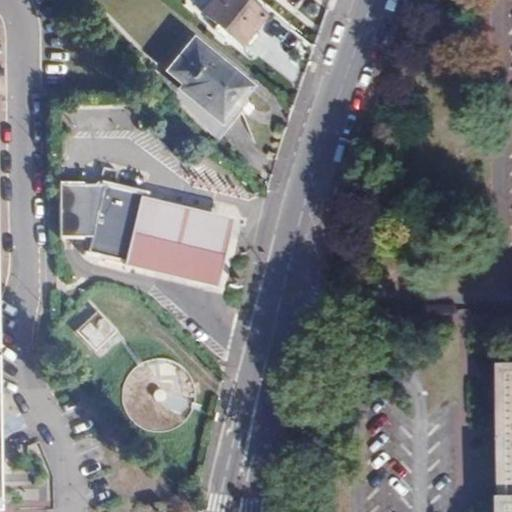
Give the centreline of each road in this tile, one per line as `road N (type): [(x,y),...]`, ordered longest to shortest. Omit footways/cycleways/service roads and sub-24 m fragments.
road 1 (residential): [(64,511),(65,467),(28,380),(20,28),(8,0)]
road 2 (secondary): [(266,355),(307,193),(375,0)]
road 3 (secondary): [(266,355),(213,511)]
road 4 (secondary): [(250,511),(266,355)]
